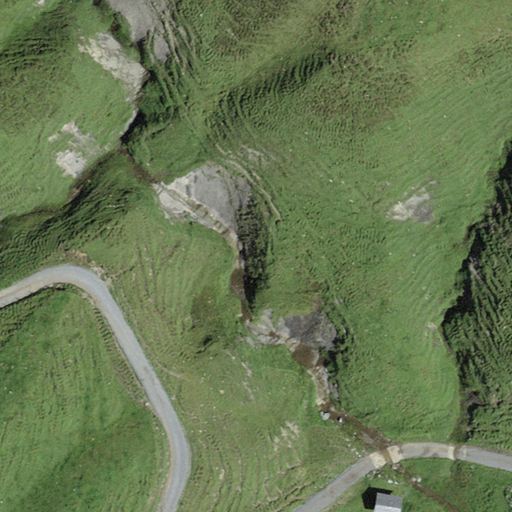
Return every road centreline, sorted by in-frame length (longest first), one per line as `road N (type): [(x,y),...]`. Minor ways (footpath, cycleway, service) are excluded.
road 1 (track): [(169,511),(186,447),(100,290),(65,271),(0,297)]
road 2 (track): [(317,511),(358,467),(407,448),(511,460)]
